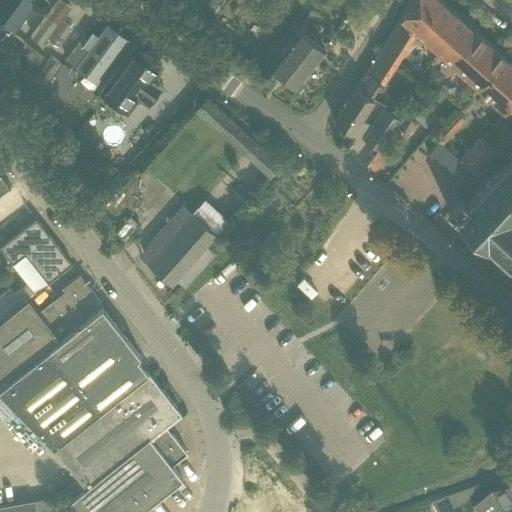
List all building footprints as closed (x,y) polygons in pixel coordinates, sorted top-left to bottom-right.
[(0,0),(0,18),(14,30),(31,6),(35,0),(0,0)] [(56,0),(38,26),(31,34),(43,43),(48,35),(58,43),(72,25),(61,18),(70,6),(62,0),(56,0)] [(440,0),(411,0),(380,49),(395,58),(398,61),(416,32),(439,52),(466,22),(440,0)] [(288,41),(269,65),(295,85),(325,47),(299,27),(302,23),(294,18),(280,36),(288,41)] [(80,40),(67,57),(76,64),(75,66),(95,81),(128,38),(107,22),(98,34),(92,29),(83,42),(80,40)] [(478,87),(505,57),(466,22),(439,52),(478,87)] [(0,29),(0,36),(8,42),(17,49),(24,40),(5,26),(3,25),(0,29)] [(24,40),(17,49),(37,64),(44,55),(24,40)] [(134,44),(99,90),(127,111),(161,64),(134,44)] [(334,120),(358,135),(367,121),(361,116),(373,96),(371,95),(395,58),(380,49),(366,70),(365,71),(366,71),(334,120)] [(35,75),(46,83),(61,62),(50,54),(35,75)] [(511,63),(505,57),(478,87),(505,111),(511,103),(511,63)] [(62,62),(47,83),(70,100),(77,91),(69,85),(75,77),(78,73),(62,62)] [(77,91),(89,100),(95,91),(75,77),(69,85),(77,91)] [(115,106),(95,91),(89,100),(109,115),(115,106)] [(280,162),(207,96),(196,108),(269,174),(280,162)] [(383,107),(363,138),(381,150),(384,144),(393,131),(401,119),(383,107)] [(421,108),(414,116),(425,127),(433,118),(421,108)] [(445,122),(434,134),(443,142),(454,131),(445,122)] [(480,134),(458,158),(464,163),(473,171),(495,148),(480,134)] [(438,139),(427,152),(453,176),(464,163),(458,158),(438,139)] [(237,164),(244,156),(225,140),(206,163),(220,175),(212,184),(205,178),(184,202),(192,209),(203,195),(216,206),(223,198),(235,208),(258,182),(237,164)] [(511,154),(483,186),(511,211),(511,154)] [(0,191),(10,184),(0,171),(0,191)] [(459,196),(447,208),(456,215),(454,216),(474,234),(462,247),(474,259),(487,246),(488,245),(511,266),(511,212),(483,186),(467,204),(459,196)] [(185,285),(216,251),(207,242),(215,233),(182,204),(142,249),(151,257),(148,261),(172,282),(176,277),(185,285)] [(138,223),(130,215),(115,229),(123,238),(138,223)] [(25,253),(48,281),(72,262),(36,216),(12,235),(0,245),(0,248),(12,263),(25,253)] [(90,285),(80,272),(61,286),(64,289),(38,310),(28,297),(0,319),(0,384),(60,337),(101,305),(87,287),(90,285)] [(0,319),(28,297),(34,291),(27,282),(15,292),(9,285),(0,292),(0,319)] [(101,305),(60,337),(0,384),(0,390),(53,445),(148,369),(137,355),(140,353),(101,304),(101,305)] [(69,498),(80,511),(137,511),(182,477),(171,463),(187,451),(166,424),(181,412),(148,369),(53,445),(85,486),(69,498)] [(21,497),(67,488),(63,464),(16,474),(21,497)] [(511,511),(511,510),(507,500),(490,509),(480,490),(432,508),(433,511),(511,511)] [(51,511),(48,497),(35,499),(37,511),(51,511)] [(37,511),(35,499),(0,505),(0,511),(37,511)]
